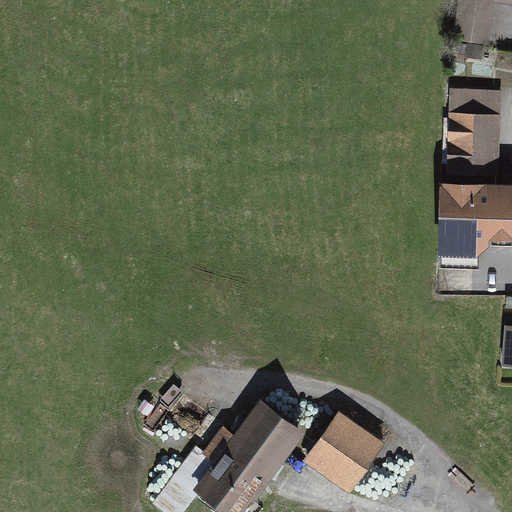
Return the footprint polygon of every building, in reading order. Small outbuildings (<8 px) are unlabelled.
[(511,0),(455,0),(450,40),(485,44),(490,0),(505,0),(511,1),(511,0)] [(442,178),(496,180),(498,89),(444,88),(442,178)] [(511,229),(511,180),(496,180),(442,178),(433,178),(430,267),(480,268),(481,229),(511,229)] [(511,321),(501,320),(498,367),(511,368),(511,321)] [(238,511),(299,428),(255,397),(190,488),(223,511),(238,511)] [(378,438),(333,409),(299,461),(343,490),(378,438)]
